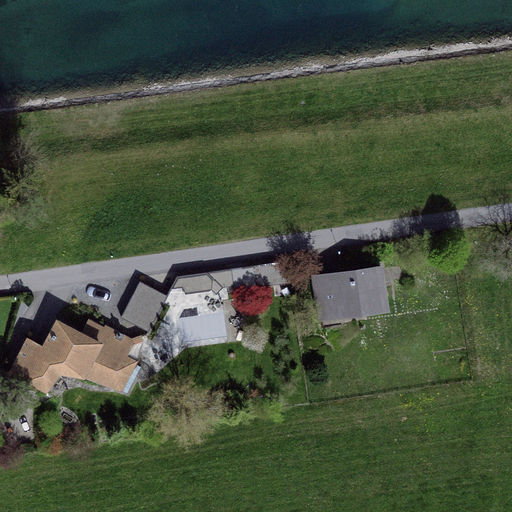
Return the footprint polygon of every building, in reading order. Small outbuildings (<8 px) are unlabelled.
[(289,280),(286,262),(254,267),(256,285),(289,280)] [(315,278),(321,318),(387,308),(381,268),(315,278)] [(216,295),(223,288),(207,274),(178,278),(173,289),(183,287),(185,293),(211,289),(216,295)] [(148,332),(167,296),(140,282),(121,318),(148,332)] [(126,395),(139,368),(122,360),(132,340),(124,335),(107,327),(104,332),(91,325),(93,322),(90,321),(83,334),(58,321),(44,348),(28,340),(12,372),(46,389),(60,371),(82,375),(110,385),(109,387),(126,395)]
